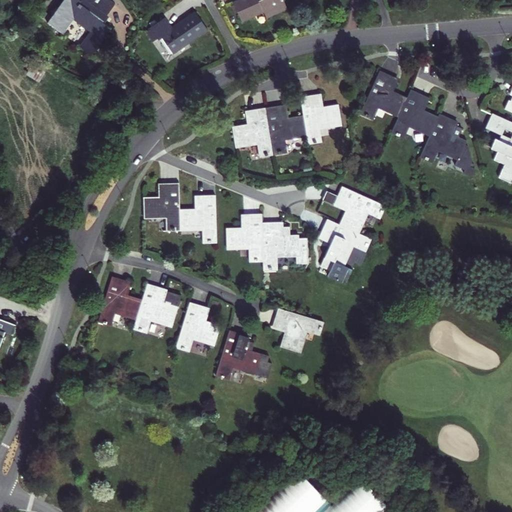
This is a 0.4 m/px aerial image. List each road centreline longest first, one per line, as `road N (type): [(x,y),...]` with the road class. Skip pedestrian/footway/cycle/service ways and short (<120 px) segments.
road 1 (residential): [(138,144),(202,87),(274,53),(492,27)]
road 2 (residential): [(79,251),(153,265),(249,305)]
road 3 (residential): [(138,144),(272,202),(291,202)]
road 4 (residential): [(31,405),(79,251)]
road 5 (residential): [(492,27),(495,64),(487,87),(470,94),(423,76)]
road 6 (residential): [(138,144),(96,189),(79,251)]
road 7 (residential): [(79,251),(138,144)]
